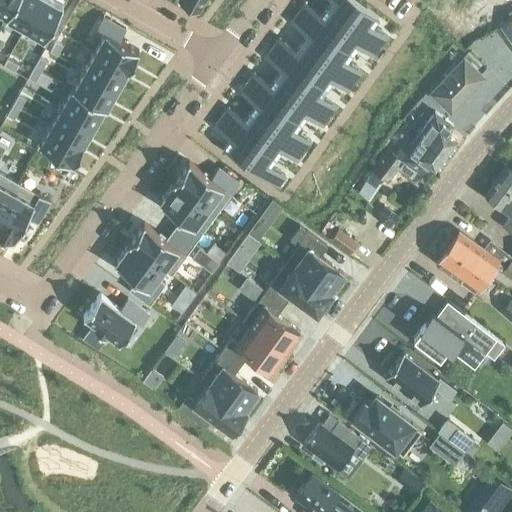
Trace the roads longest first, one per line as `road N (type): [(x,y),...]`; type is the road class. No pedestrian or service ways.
road 1 (tertiary): [(205,511),(511,111)]
road 2 (residential): [(0,282),(41,305),(220,55)]
